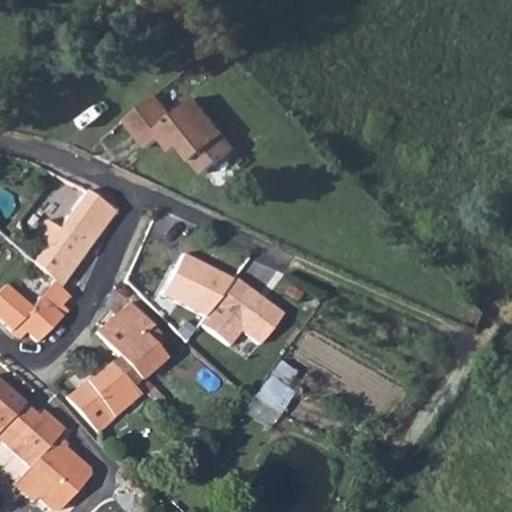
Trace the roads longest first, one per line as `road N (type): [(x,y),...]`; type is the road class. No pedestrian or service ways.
road 1 (track): [(361,511),(363,482),(472,347),(286,258)]
road 2 (residential): [(0,336),(42,375),(88,330),(145,196)]
road 3 (unclassified): [(286,258),(145,196)]
road 4 (residential): [(145,196),(0,146)]
